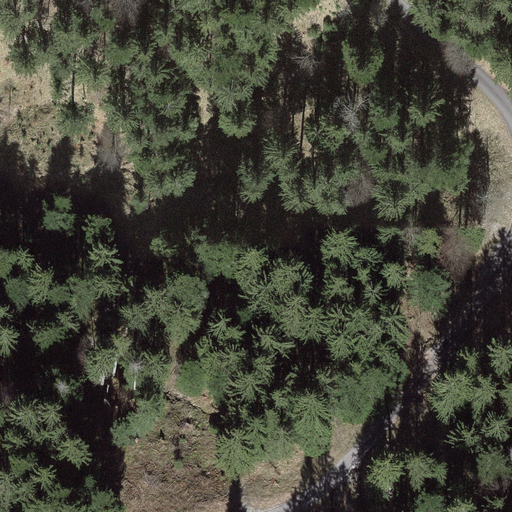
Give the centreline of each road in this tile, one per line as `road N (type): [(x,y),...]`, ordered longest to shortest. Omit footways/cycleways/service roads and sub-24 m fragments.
road 1 (track): [(511,268),(328,485),(285,511)]
road 2 (track): [(406,0),(505,100),(511,133)]
